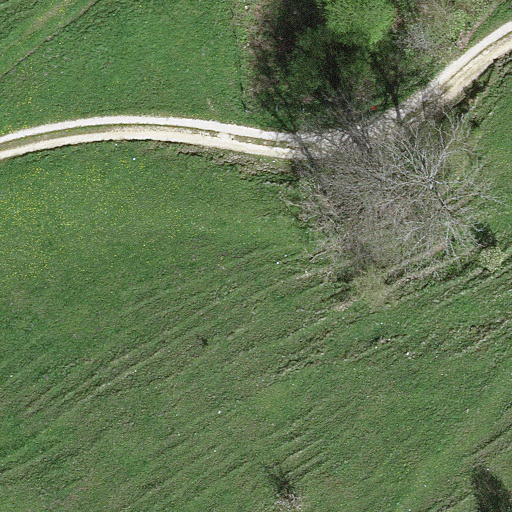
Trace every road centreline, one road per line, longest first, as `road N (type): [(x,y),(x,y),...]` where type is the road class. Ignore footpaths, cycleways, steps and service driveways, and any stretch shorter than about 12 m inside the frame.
road 1 (track): [(0,146),(146,125),(338,142),(389,127),(511,32)]
road 2 (track): [(0,186),(98,206),(511,208)]
road 3 (track): [(511,379),(393,511)]
